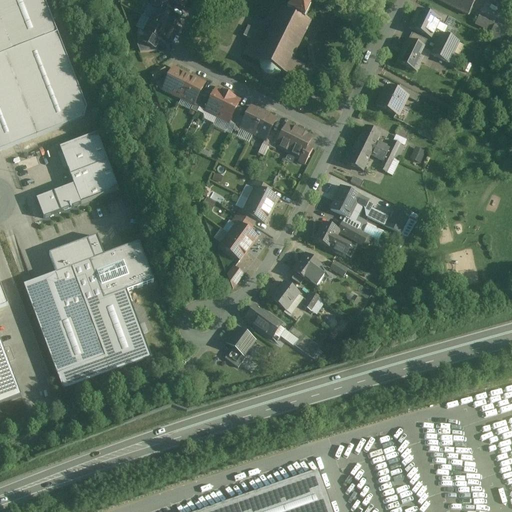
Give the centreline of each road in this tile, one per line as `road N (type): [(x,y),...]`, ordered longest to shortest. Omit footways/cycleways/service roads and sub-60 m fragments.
road 1 (trunk): [(511,336),(0,498)]
road 2 (residential): [(336,137),(188,62),(180,43),(201,0)]
road 3 (residential): [(242,295),(280,243),(336,137)]
road 4 (residential): [(336,137),(404,0)]
road 5 (residential): [(242,295),(213,337),(191,335),(187,317),(200,304),(230,299)]
